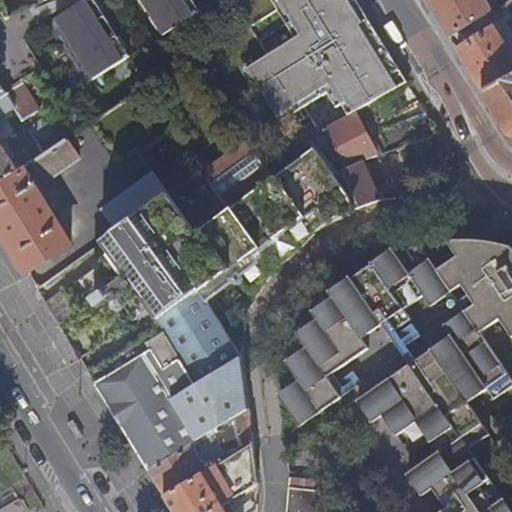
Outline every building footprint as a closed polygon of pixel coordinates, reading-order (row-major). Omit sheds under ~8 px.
[(94,0),(87,0),(49,24),(87,84),(130,57),(94,0)] [(140,0),(165,36),(208,9),(201,0),(140,0)] [(365,108),(407,84),(354,0),(268,0),(276,11),(249,29),(269,58),(249,72),(285,124),(295,117),(310,139),(313,137),(314,136),(355,113),(365,108)] [(426,0),(450,38),(492,13),(484,0),(426,0)] [(459,51),(484,93),(511,77),(511,56),(496,30),(459,51)] [(511,135),(511,77),(484,93),(510,135),(511,135)] [(0,98),(0,186),(25,170),(36,163),(68,142),(71,140),(61,126),(36,143),(39,146),(13,163),(0,143),(0,140),(3,138),(0,133),(0,119),(16,109),(6,94),(0,98)] [(365,108),(355,113),(363,130),(373,124),(365,108)] [(349,170),(364,162),(378,157),(363,130),(355,113),(314,136),(320,145),(330,140),(328,137),(331,135),(349,170)] [(373,136),(384,155),(440,134),(429,118),(406,129),(403,122),(373,136)] [(116,292),(131,281),(149,307),(159,321),(171,313),(172,314),(201,294),(208,304),(320,211),(329,226),(341,218),(356,211),(348,194),(344,183),(337,175),(308,140),(306,137),(278,152),(289,168),(218,219),(196,234),(169,197),(115,235),(97,248),(105,260),(97,265),(116,292)] [(308,140),(337,175),(341,173),(320,145),(313,137),(310,139),(308,140)] [(247,141),(186,185),(188,188),(193,185),(218,219),(289,168),(278,152),(262,161),(247,141)] [(79,160),(68,142),(36,163),(47,182),(79,160)] [(348,194),(356,211),(379,201),(382,201),(364,162),(349,170),(344,172),(354,193),(348,194)] [(25,170),(0,186),(0,229),(28,274),(71,248),(25,170)] [(344,183),(348,194),(354,193),(344,172),(341,173),(337,175),(344,183)] [(101,214),(115,235),(169,197),(155,176),(101,214)] [(458,258),(437,272),(421,247),(393,256),(384,261),(376,265),(358,276),(337,294),(325,308),(305,333),(299,344),(294,362),(287,410),(300,427),(342,399),(327,378),(369,351),(362,340),(382,326),(389,336),(411,322),(404,312),(415,304),(424,298),(431,308),(461,287),(475,306),(444,328),(451,338),(443,343),(416,361),(409,352),(403,356),(410,366),(358,402),(372,424),(383,417),(397,437),(417,423),(439,454),(408,476),(422,497),(433,490),(446,509),(442,511),(511,511),(476,460),(468,449),(479,442),(490,435),(467,404),(478,397),(509,376),(511,380),(511,249),(447,242),(458,258)] [(131,281),(116,292),(134,318),(149,307),(131,281)] [(154,333),(89,373),(137,451),(166,434),(169,432),(167,428),(174,425),(171,421),(178,417),(173,409),(177,407),(198,442),(250,411),(243,357),(240,358),(208,304),(201,294),(172,314),(171,313),(159,321),(159,322),(164,331),(160,334),(154,333)] [(109,305),(103,296),(91,305),(97,313),(109,305)] [(193,445),(149,472),(166,499),(209,472),(207,468),(219,458),(213,448),(218,445),(213,437),(217,435),(230,460),(254,445),(250,411),(198,442),(193,445)] [(66,428),(76,444),(83,440),(73,423),(66,428)] [(166,434),(137,451),(149,472),(193,445),(184,429),(168,439),(166,434)] [(223,464),(230,460),(217,435),(213,437),(218,445),(213,448),(219,458),(223,464)] [(486,453),(479,442),(468,449),(476,460),(486,453)] [(209,472),(166,499),(174,511),(256,511),(259,484),(254,445),(230,460),(223,464),(209,472)] [(289,480),(288,489),(327,493),(325,487),(323,485),(319,482),(289,480)] [(285,511),(325,511),(327,493),(288,489),(285,511)]
